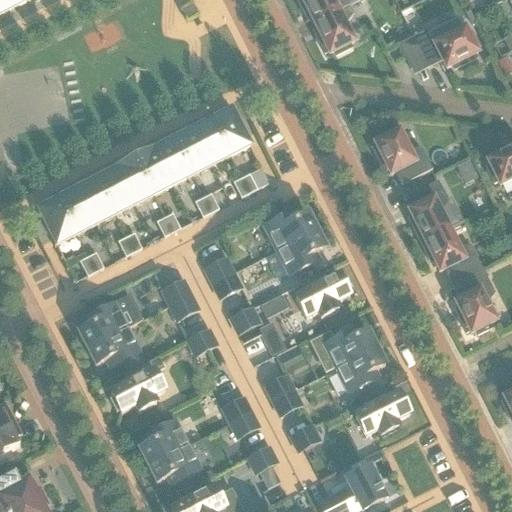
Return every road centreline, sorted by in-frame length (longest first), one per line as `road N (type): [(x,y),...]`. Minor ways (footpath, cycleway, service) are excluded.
road 1 (residential): [(0,219),(154,131),(271,84)]
road 2 (residential): [(459,381),(347,159)]
road 3 (residential): [(318,174),(430,395)]
road 4 (residential): [(139,511),(35,317)]
road 5 (residential): [(5,332),(99,511)]
road 6 (residential): [(511,114),(313,91)]
